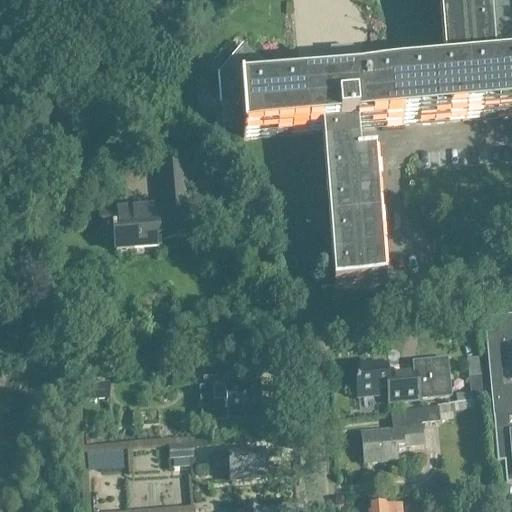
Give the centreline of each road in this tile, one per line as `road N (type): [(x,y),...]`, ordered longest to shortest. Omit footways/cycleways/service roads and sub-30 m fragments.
road 1 (residential): [(316,511),(308,354),(324,337),(511,286)]
road 2 (residential): [(0,201),(191,0)]
